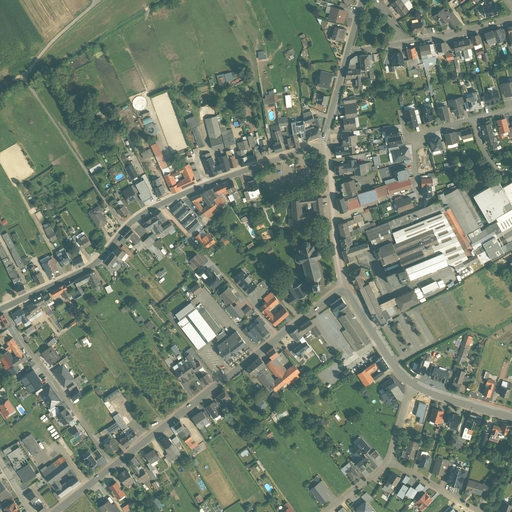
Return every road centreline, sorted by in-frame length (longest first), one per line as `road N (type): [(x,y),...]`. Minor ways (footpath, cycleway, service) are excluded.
road 1 (tertiary): [(280,336),(113,465)]
road 2 (residential): [(2,309),(113,465)]
road 3 (residential): [(159,205),(92,267),(2,309)]
road 4 (track): [(125,230),(22,76)]
road 5 (residential): [(159,205),(280,336)]
road 6 (residential): [(321,147),(159,205)]
road 7 (residential): [(321,147),(343,292)]
road 8 (residential): [(475,119),(412,136),(418,196)]
